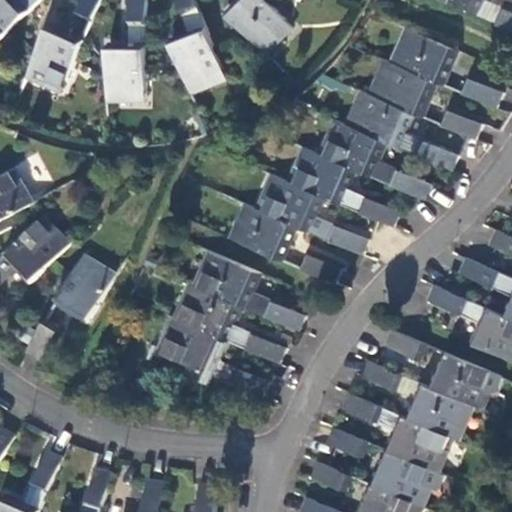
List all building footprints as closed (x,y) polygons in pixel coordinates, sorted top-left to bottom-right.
[(0,0),(0,40),(41,0),(0,0)] [(94,23),(103,0),(84,0),(78,15),(94,23)] [(148,44),(148,0),(131,0),(130,44),(148,44)] [(208,26),(197,0),(178,0),(190,33),(208,26)] [(250,34),(267,51),(294,26),(272,3),(268,0),(240,0),(229,12),(250,34)] [(448,0),(511,27),(511,9),(490,0),(448,0)] [(52,25),(31,75),(65,89),(87,38),(52,25)] [(185,67),(194,89),(229,77),(217,47),(208,26),(190,33),(174,39),(185,67)] [(445,83),(460,49),(408,27),(392,60),(402,65),(439,80),(445,83)] [(112,44),(111,98),(147,99),(148,66),(148,44),(130,44),(112,44)] [(392,60),(387,58),(372,92),(381,96),(416,111),(424,115),(439,80),(402,65),(392,60)] [(460,89),(498,106),(505,90),(467,74),(460,89)] [(461,154),(408,130),(416,111),(381,96),(372,92),(364,89),(349,124),(358,128),(389,141),(454,169),(461,154)] [(440,121),(478,138),(484,123),(447,107),(440,121)] [(434,182),(381,159),(389,141),(358,128),(349,124),(336,119),(321,153),(331,157),(357,168),(427,198),(434,182)] [(321,153),(305,146),(290,180),(299,184),(326,195),(396,225),(402,211),(348,188),(357,168),(331,157),(321,153)] [(0,180),(0,231),(2,234),(19,225),(14,215),(38,202),(18,171),(0,180)] [(290,180),(274,173),(259,207),(268,211),(298,224),(310,229),(326,195),(299,184),(290,180)] [(259,207),(247,202),(232,237),(283,259),(298,224),(268,211),(259,207)] [(31,283),(71,245),(46,218),(0,262),(0,285),(4,282),(17,269),(31,283)] [(326,236),(364,252),(371,238),(333,221),(326,236)] [(511,233),(499,228),(492,245),(511,253),(511,233)] [(254,292),(263,273),(211,250),(196,285),(206,289),(244,305),(301,330),(307,314),(270,298),(254,292)] [(305,251),(299,266),(337,282),(344,267),(305,251)] [(86,256),(57,304),(88,323),(116,276),(86,256)] [(511,316),(511,275),(468,257),(461,272),(511,293),(511,305),(508,315),(511,316)] [(196,285),(192,283),(176,317),(186,321),(226,339),(281,362),(288,347),(235,325),(244,305),(206,289),(196,285)] [(484,322),(475,342),(511,357),(511,316),(508,315),(437,283),(430,300),(484,322)] [(176,317),(175,316),(160,350),(231,381),(265,395),(272,379),(219,356),(226,339),(186,321),(176,317)] [(48,319),(28,353),(42,362),(63,328),(48,319)] [(426,360),(433,344),(396,328),(389,344),(426,360)] [(478,405),(485,409),(501,374),(450,351),(433,387),(478,405)] [(457,438),(462,440),(478,405),(433,387),(372,360),(364,376),(418,399),(410,417),(457,438)] [(440,471),(457,438),(410,417),(352,392),(344,408),(399,431),(391,449),(440,471)] [(0,463),(18,434),(3,425),(0,429),(0,463)] [(374,442),(335,425),(328,440),(367,458),(374,442)] [(7,494),(0,509),(0,511),(38,511),(64,456),(49,448),(24,502),(7,494)] [(375,483),(425,505),(440,471),(391,449),(390,449),(375,483)] [(358,476),(320,460),(313,476),(351,493),(358,476)] [(104,511),(116,472),(100,466),(88,505),(104,511)] [(161,511),(167,482),(152,478),(145,511),(161,511)] [(218,511),(219,484),(202,482),(200,511),(218,511)] [(421,511),(425,505),(375,483),(374,483),(360,511),(421,511)] [(304,511),(345,511),(311,497),(304,511)]
